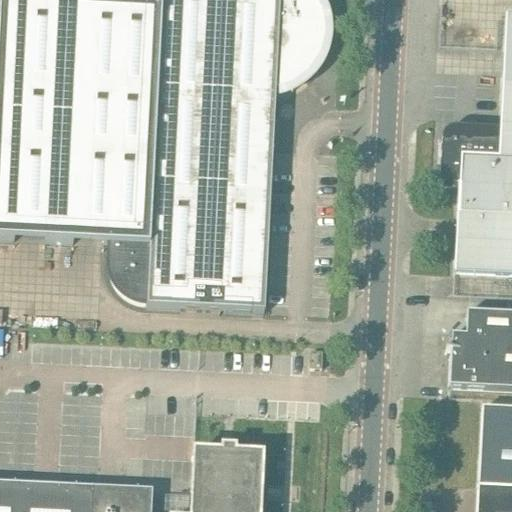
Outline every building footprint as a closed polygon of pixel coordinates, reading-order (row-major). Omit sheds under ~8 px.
[(0,0),(0,243),(104,248),(104,266),(104,274),(105,282),(109,290),(113,296),(119,302),(129,308),(137,310),(146,311),(263,317),(274,94),(276,95),(276,97),(282,95),(288,93),(293,90),(299,87),(304,83),(308,78),(312,74),(316,68),(319,63),(321,57),(323,51),(324,45),(325,39),(325,32),(324,26),(323,20),(321,14),(318,8),(315,3),(313,0),(0,0)] [(511,22),(504,22),(499,133),(454,131),(451,131),(448,132),(446,134),(443,136),(442,138),(441,141),(440,143),(438,188),(457,189),(453,276),(511,278),(511,22)] [(450,342),(449,354),(444,354),(444,356),(449,356),(447,392),(511,395),(511,318),(465,316),(464,340),(450,339),(450,340),(450,342)] [(309,356),(309,373),(320,373),(321,356),(309,356)] [(511,511),(511,414),(480,413),(475,511),(511,511)] [(189,511),(150,511),(151,496),(0,488),(0,511),(258,511),(261,461),(233,460),(233,455),(220,454),(220,459),(192,458),(189,511)]
